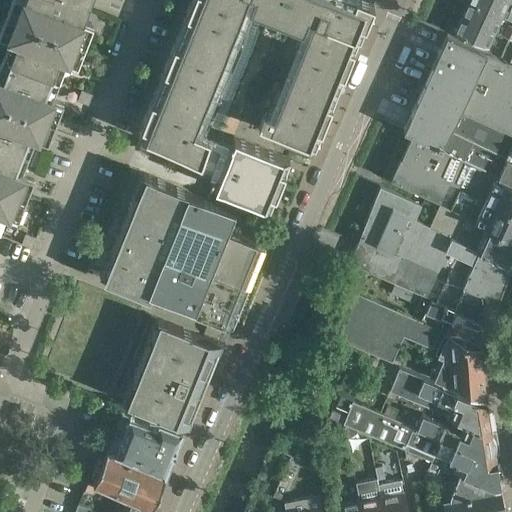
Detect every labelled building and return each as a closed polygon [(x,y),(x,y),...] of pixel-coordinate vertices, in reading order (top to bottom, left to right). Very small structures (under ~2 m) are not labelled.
[(23,0),(23,1),(21,0),(10,0),(0,28),(0,38),(8,41),(1,60),(58,83),(65,63),(77,68),(92,27),(81,23),(87,6),(89,0),(23,0)] [(364,0),(190,0),(137,133),(200,158),(209,135),(219,139),(209,166),(219,171),(214,185),(269,208),(289,157),(234,135),(232,139),(200,125),(247,6),(302,28),(267,115),(263,113),(258,126),(315,148),(373,3),(364,0)] [(468,0),(461,16),(494,31),(496,28),(499,29),(501,25),(498,23),(501,15),(468,0)] [(468,0),(501,15),(511,19),(511,7),(509,12),(504,9),(508,0),(468,0)] [(494,31),(461,16),(454,31),(487,46),(494,31)] [(445,32),(432,62),(511,98),(511,61),(508,60),(445,32)] [(0,146),(29,158),(36,140),(47,144),(63,104),(51,100),(58,83),(1,60),(0,61),(0,146)] [(440,146),(449,128),(458,108),(511,132),(511,98),(432,62),(402,130),(413,134),(440,146)] [(90,95),(81,92),(77,101),(86,104),(90,95)] [(511,132),(458,108),(449,128),(511,158),(511,132)] [(449,128),(440,146),(511,180),(511,158),(449,128)] [(511,180),(440,146),(413,134),(402,158),(486,197),(511,208),(511,180)] [(0,214),(1,213),(20,220),(36,180),(22,175),(29,158),(0,146),(0,214)] [(402,158),(401,157),(391,179),(439,202),(511,235),(511,208),(486,197),(402,158)] [(134,192),(110,254),(119,258),(111,278),(147,292),(149,289),(187,304),(186,307),(232,325),(264,243),(225,228),(233,208),(151,176),(143,196),(134,192)] [(380,184),(374,200),(444,233),(458,239),(477,248),(509,262),(510,260),(511,261),(511,235),(439,202),(430,224),(415,217),(421,203),(380,184)] [(374,200),(355,249),(395,266),(399,256),(461,283),(496,298),(511,263),(509,262),(477,248),(458,239),(444,233),(374,200)] [(35,239),(26,235),(22,244),(32,248),(35,239)] [(395,266),(355,249),(350,261),(395,280),(395,281),(418,291),(421,292),(428,296),(486,320),(496,298),(461,283),(399,256),(395,266)] [(395,281),(391,291),(414,301),(418,291),(395,281)] [(428,296),(421,292),(415,305),(424,309),(420,319),(447,330),(480,345),(490,322),(486,320),(428,296)] [(426,342),(439,348),(437,352),(482,371),(480,345),(447,330),(410,314),(367,296),(348,340),(391,358),(402,332),(410,335),(410,334),(426,342)] [(149,337),(133,379),(142,382),(134,402),(189,424),(221,342),(166,320),(158,340),(149,337)] [(422,352),(435,358),(428,373),(484,398),(482,371),(437,352),(439,348),(426,342),(422,352)] [(485,402),(399,366),(390,388),(439,409),(438,411),(454,417),(455,416),(490,431),(489,429),(492,421),(491,416),(486,410),(485,402)] [(335,392),(340,394),(350,399),(360,378),(344,372),(335,392)] [(340,394),(338,401),(348,406),(342,421),(348,423),(358,427),(404,446),(416,452),(432,458),(440,462),(444,453),(455,458),(452,467),(499,486),(499,484),(501,478),(500,471),(496,466),(494,459),(415,426),(350,399),(340,394)] [(121,410),(106,448),(163,470),(180,426),(157,418),(155,424),(121,410)] [(420,413),(415,426),(494,459),(493,452),(496,445),(495,438),(490,432),(490,431),(455,416),(454,417),(450,427),(445,425),(445,424),(420,413)] [(358,427),(348,423),(344,426),(346,434),(346,436),(351,435),(355,432),(358,427)] [(416,452),(404,446),(405,459),(412,461),(416,452)] [(106,448),(94,480),(93,482),(126,496),(152,507),(165,471),(163,470),(106,448)] [(440,462),(432,458),(430,466),(428,465),(423,478),(433,481),(430,490),(436,493),(438,499),(433,500),(434,511),(485,511),(504,508),(499,486),(452,467),(440,462)] [(377,477),(383,511),(407,511),(403,491),(390,493),(387,481),(384,469),(376,470),(377,477)] [(324,476),(311,478),(318,505),(329,503),(326,485),(324,476)] [(383,511),(377,477),(355,481),(359,499),(361,511),(383,511)] [(126,496),(118,511),(159,511),(160,511),(152,507),(126,496)] [(361,511),(359,499),(337,504),(338,511),(361,511)]
